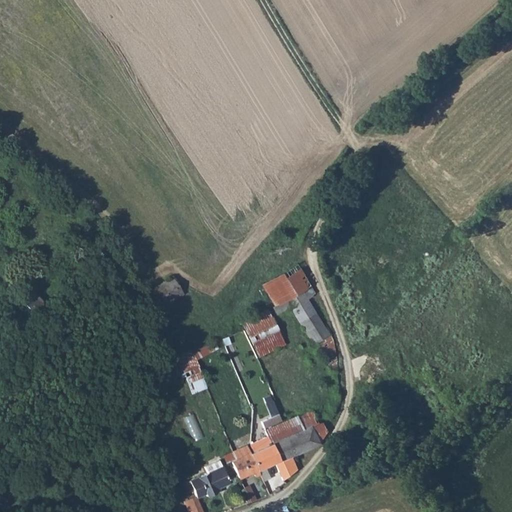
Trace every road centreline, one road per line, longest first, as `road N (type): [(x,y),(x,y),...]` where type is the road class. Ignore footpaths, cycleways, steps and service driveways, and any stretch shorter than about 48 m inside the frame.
road 1 (track): [(312,259),(311,241),(360,151),(511,8)]
road 2 (unclassified): [(312,259),(348,364),(350,395),(343,424),(316,463),(291,492),(258,511)]
road 3 (track): [(360,151),(264,0)]
